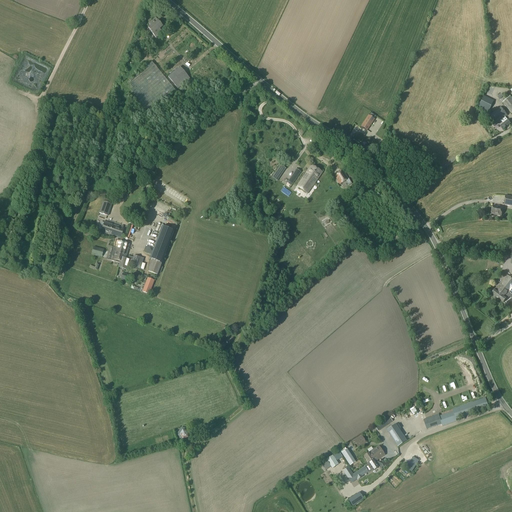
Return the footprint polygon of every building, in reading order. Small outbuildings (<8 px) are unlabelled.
[(153,24),(148,29),(156,38),(158,36),(156,34),(157,33),(156,32),(163,27),(155,19),(152,21),(153,23),(153,24)] [(121,87),(146,117),(176,92),(151,62),(121,87)] [(168,77),(178,89),(190,79),(180,67),(168,77)] [(503,87),(503,72),(496,71),(495,87),(503,87)] [(480,105),(488,110),(494,101),(486,97),(480,105)] [(511,114),(511,99),(510,97),(502,104),(511,115),(511,114)] [(507,121),(505,118),(507,116),(500,108),(487,118),(494,127),(500,121),(503,124),(499,127),(503,131),(511,124),(508,120),(507,121)] [(368,115),(366,118),(360,127),(367,132),(375,120),(368,115)] [(99,137),(92,172),(97,173),(99,163),(97,163),(98,158),(100,158),(101,150),(104,138),(99,137)] [(297,187),(307,194),(321,172),(311,166),(297,187)] [(293,185),(301,172),(296,169),(288,181),(293,185)] [(345,181),(348,186),(352,184),(343,170),(334,176),(340,185),(345,181)] [(277,181),(280,176),(275,173),(272,178),(277,181)] [(103,213),(107,215),(112,202),(102,199),(97,214),(102,216),(103,213)] [(492,214),(498,215),(498,216),(501,216),(503,208),(493,206),(492,214)] [(159,227),(162,229),(164,225),(152,217),(148,223),(157,229),(159,227)] [(101,232),(121,238),(124,229),(105,222),(101,232)] [(144,251),(159,257),(157,262),(152,261),(148,272),(157,275),(172,236),(167,234),(164,241),(162,241),(161,242),(156,239),(154,244),(148,242),(144,251)] [(125,259),(126,258),(129,245),(117,241),(115,248),(113,248),(109,261),(120,264),(120,262),(123,263),(124,259),(125,259)] [(101,257),(103,250),(93,248),(92,255),(101,257)] [(140,258),(134,256),(130,268),(137,270),(140,258)] [(120,264),(119,268),(124,269),(124,268),(127,268),(128,264),(130,265),(132,259),(126,258),(125,259),(124,259),(123,263),(120,262),(120,264)] [(510,294),(511,291),(511,280),(507,277),(501,285),(500,284),(492,294),(495,297),(495,298),(495,299),(497,300),(498,300),(499,300),(503,303),(506,299),(507,300),(511,294),(510,294)] [(147,279),(142,292),(149,295),(154,281),(147,279)] [(453,412),(439,416),(442,425),(442,427),(457,422),(456,420),(489,409),(486,401),(486,398),(485,398),(452,410),(453,412)] [(427,430),(442,425),(439,416),(439,415),(423,420),(427,430)] [(387,425),(385,422),(384,421),(378,424),(381,429),(387,425)] [(398,431),(395,425),(387,430),(391,436),(398,431)] [(190,438),(190,430),(181,427),(176,435),(181,442),(187,439),(190,438)] [(390,452),(407,440),(402,433),(385,445),(390,452)] [(354,442),(357,446),(365,442),(362,437),(354,442)] [(375,462),(384,455),(378,447),(364,457),(368,464),(374,460),(375,462)] [(325,471),(331,467),(326,461),(326,460),(320,464),(321,464),(325,471)] [(376,463),(375,462),(374,460),(368,464),(373,471),(379,467),(379,468),(382,466),(381,465),(377,462),(376,463)] [(353,475),(348,468),(343,471),(351,483),(368,472),(365,467),(353,475)] [(352,507),(363,499),(359,493),(347,500),(352,507)]
